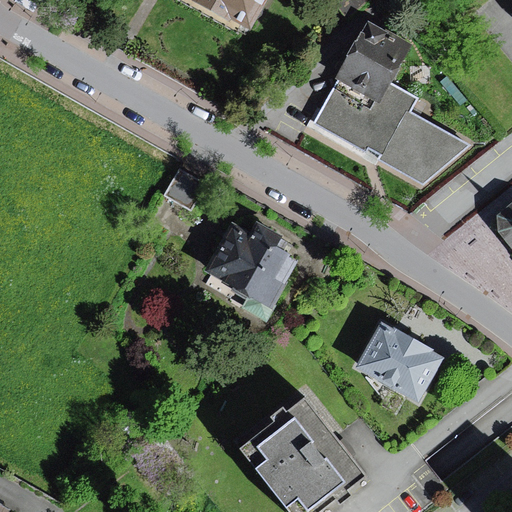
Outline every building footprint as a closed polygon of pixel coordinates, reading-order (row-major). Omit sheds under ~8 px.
[(203,0),(251,27),(266,0),(203,0)] [(369,29),(313,130),(425,194),(479,150),(417,115),(425,100),(401,86),(417,51),(369,29)] [(182,174),(168,200),(194,215),(208,189),(182,174)] [(511,199),(496,213),(498,229),(511,247),(511,199)] [(237,229),(210,277),(236,291),(232,298),(250,308),(248,313),(271,326),(305,266),(287,255),(293,245),(262,228),(255,240),(237,229)] [(387,328),(362,375),(425,408),(450,361),(387,328)] [(379,483),(316,407),(302,418),(298,414),(286,425),(289,429),(253,458),(296,511),(343,511),(350,507),(353,511),(354,511),(365,504),(360,499),(379,483)]
